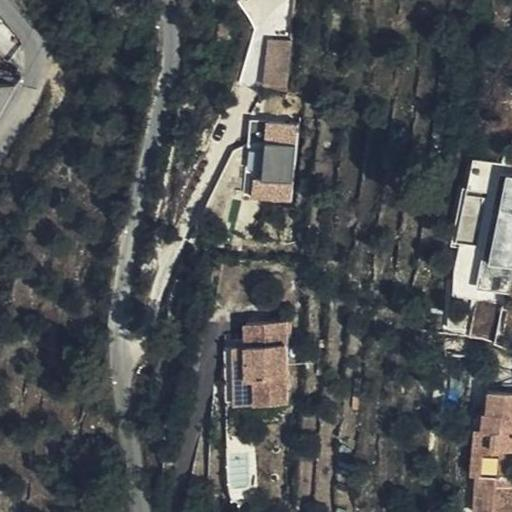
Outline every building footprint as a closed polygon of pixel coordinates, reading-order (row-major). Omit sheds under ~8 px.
[(270,36),(265,84),(290,86),(295,38),(270,36)] [(265,174),(258,173),(256,195),(292,200),(303,120),(272,116),(265,174)] [(462,238),(447,328),(503,338),(511,286),(511,168),(504,167),(506,158),(473,152),(458,237),(462,238)] [(251,327),(252,387),(301,386),(298,305),(261,305),(261,326),(251,327)] [(241,388),(252,387),(251,327),(240,327),(241,388)] [(489,473),(483,472),(481,508),(511,509),(511,389),(496,388),(493,426),(489,473)] [(473,471),(483,472),(489,473),(493,426),(476,425),(473,471)] [(232,495),(258,494),(256,439),(230,440),(232,495)]
